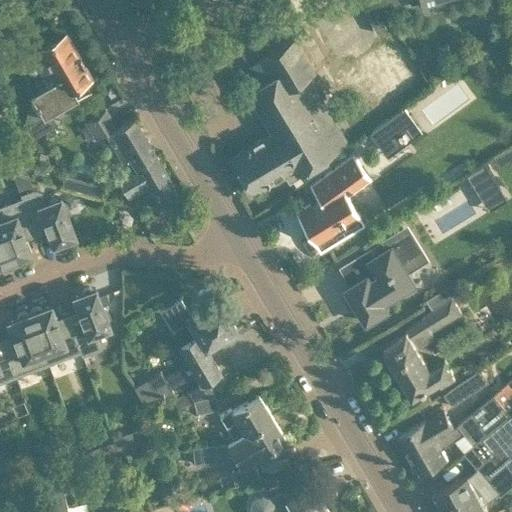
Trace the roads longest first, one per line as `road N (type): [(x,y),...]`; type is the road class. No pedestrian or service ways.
road 1 (residential): [(0,300),(120,255),(262,278)]
road 2 (tertiary): [(399,511),(262,278)]
road 3 (tertiary): [(262,278),(131,52)]
